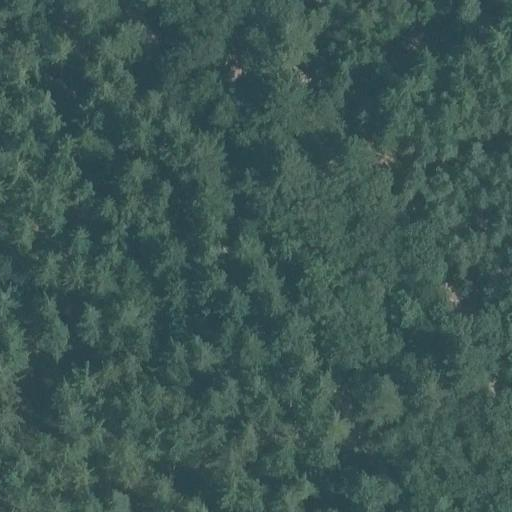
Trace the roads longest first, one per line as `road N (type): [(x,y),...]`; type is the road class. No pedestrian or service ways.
road 1 (track): [(131,0),(324,373)]
road 2 (track): [(324,373),(195,357),(130,337),(76,340),(0,368)]
road 3 (track): [(324,373),(397,506)]
road 4 (track): [(511,443),(397,506)]
